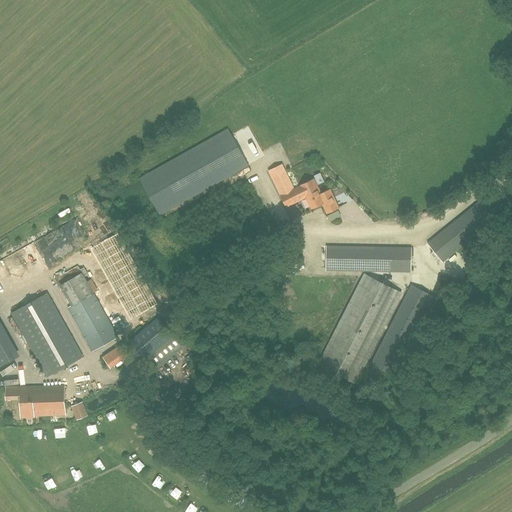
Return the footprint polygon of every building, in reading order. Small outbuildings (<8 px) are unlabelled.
[(246,89),(229,97),(253,147),(270,139),(246,89)] [(228,129),(140,179),(160,215),(248,165),(228,129)] [(250,142),(244,144),(249,154),(255,152),(250,142)] [(301,186),(294,189),(282,164),(269,170),(286,207),(307,197),(312,208),(323,203),(327,213),(338,208),(330,190),(321,194),(314,179),(301,186)] [(511,204),(498,187),(427,243),(442,262),(511,206),(511,204)] [(67,222),(41,232),(44,238),(37,241),(39,248),(47,244),(48,247),(72,238),(67,227),(69,226),(67,222)] [(282,243),(292,265),(303,260),(293,238),(282,243)] [(13,262),(33,263),(34,241),(28,241),(14,240),(13,262)] [(326,270),(411,272),(411,247),(326,246),(326,270)] [(57,271),(59,277),(76,271),(74,265),(57,271)] [(72,306),(69,308),(93,351),(118,337),(82,273),(61,285),(72,306)] [(401,293),(364,274),(319,364),(355,383),(401,293)] [(411,285),(371,364),(393,376),(434,296),(411,285)] [(47,293),(12,313),(47,377),(83,357),(47,293)] [(152,372),(182,345),(157,316),(127,342),(152,372)] [(124,344),(103,358),(110,367),(130,353),(124,344)] [(34,417),(34,416),(65,414),(64,386),(6,387),(6,400),(20,399),(21,417),(34,417)] [(83,402),(71,407),(77,420),(88,416),(83,402)] [(30,465),(32,470),(45,467),(43,461),(30,465)]
